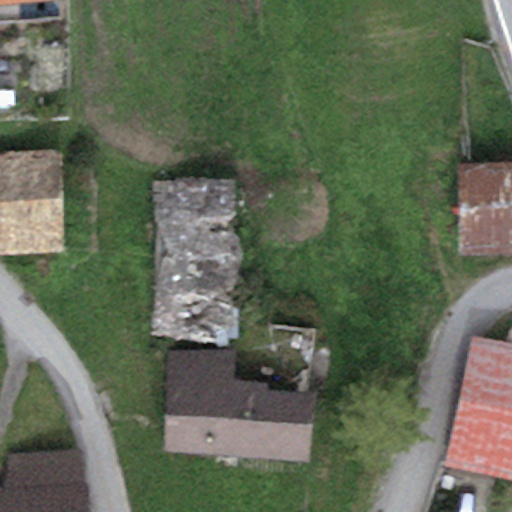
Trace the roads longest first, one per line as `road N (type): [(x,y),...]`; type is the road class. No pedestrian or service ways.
road 1 (residential): [(511,294),(486,299),(457,325),(392,511)]
road 2 (residential): [(104,511),(86,428),(41,342),(0,289)]
